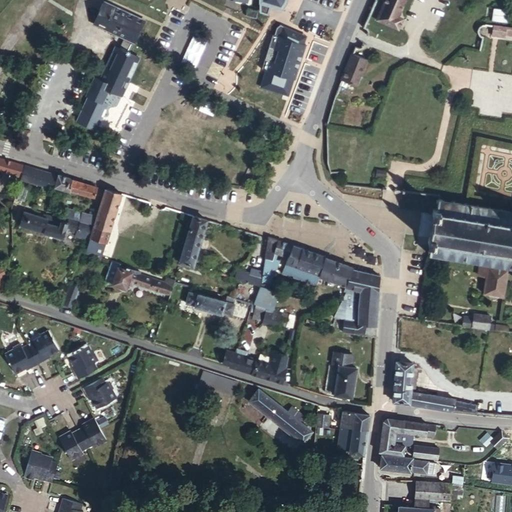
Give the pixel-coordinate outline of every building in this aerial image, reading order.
[(259,0),(261,11),(268,13),(271,5),(282,9),(286,3),(287,0),(259,0)] [(397,17),(404,0),(385,0),(377,19),(398,28),(402,19),(397,17)] [(94,22),(129,38),(134,40),(144,21),(104,3),(94,22)] [(494,7),(492,20),(509,22),(510,9),(494,7)] [(258,12),(248,9),(246,15),(257,18),(258,12)] [(511,26),(493,25),(492,37),(495,37),(505,38),(506,35),(511,35),(511,26)] [(296,80),(306,44),(304,43),(306,35),(283,29),(281,36),(278,35),(267,71),(294,79),(296,80)] [(134,40),(129,38),(124,50),(129,52),(134,40)] [(129,52),(124,50),(117,47),(99,86),(127,99),(132,91),(125,87),(139,57),(129,52)] [(367,59),(352,53),(341,80),(356,86),(367,59)] [(294,79),(267,71),(264,71),(261,80),(291,89),(294,79)] [(341,80),(339,87),(352,93),(356,86),(341,80)] [(127,99),(99,86),(77,133),(104,146),(127,99)] [(179,108),(195,108),(195,99),(179,99),(179,108)] [(204,99),(199,109),(250,134),(255,124),(204,99)] [(0,173),(23,180),(24,177),(27,166),(10,160),(0,157),(0,173)] [(60,171),(28,162),(27,166),(24,177),(56,185),(60,171)] [(94,179),(65,171),(62,183),(98,196),(103,182),(94,179)] [(119,189),(109,185),(97,218),(94,225),(92,229),(81,252),(99,256),(126,191),(119,189)] [(511,208),(464,201),(438,198),(437,205),(432,205),(431,215),(435,217),(434,225),(433,233),(427,233),(426,241),(432,242),(430,253),(432,253),(482,261),(480,274),(490,275),(487,293),(508,297),(511,267),(511,208)] [(65,209),(62,221),(78,225),(81,214),(65,209)] [(97,218),(81,214),(78,225),(92,229),(94,225),(97,218)] [(17,234),(44,241),(44,239),(49,222),(46,222),(42,221),(41,224),(21,218),(17,234)] [(49,222),(44,239),(60,243),(63,235),(73,238),(76,229),(49,222)] [(206,230),(191,225),(178,266),(193,270),(206,230)] [(284,256),(288,242),(273,237),(269,252),(284,256)] [(329,271),(334,256),(288,242),(284,256),(294,259),(291,266),(309,271),(311,265),(329,271)] [(353,282),(359,266),(359,263),(352,261),(334,256),(329,271),(329,273),(353,282)] [(239,264),(237,272),(260,279),(262,271),(259,271),(261,265),(252,263),(249,268),(239,264)] [(108,285),(113,266),(107,265),(105,266),(101,282),(102,284),(108,285)] [(122,284),(166,295),(168,291),(171,282),(136,273),(137,269),(124,266),(123,269),(113,266),(108,285),(121,289),(122,284)] [(369,318),(380,320),(387,273),(359,266),(353,282),(352,284),(374,290),(369,318)] [(262,271),(260,279),(272,282),(274,276),(275,275),(262,271)] [(274,276),(272,282),(278,284),(281,276),(275,275),(274,276)] [(311,294),(318,296),(323,284),(316,281),(311,294)] [(64,286),(56,302),(65,307),(74,291),(64,286)] [(234,297),(186,287),(183,298),(230,309),(234,297)] [(276,305),(256,300),(256,308),(274,312),(276,305)] [(462,325),(508,331),(508,326),(489,324),(490,316),(473,313),(473,317),(463,316),(462,325)] [(367,330),(369,318),(337,314),(336,319),(328,317),(327,325),(367,330)] [(378,332),(380,320),(369,318),(367,330),(378,332)] [(14,346),(4,351),(14,372),(23,368),(26,371),(52,358),(51,354),(61,349),(50,326),(43,330),(41,328),(33,333),(36,339),(21,346),(19,341),(12,344),(14,346)] [(76,368),(82,380),(101,370),(97,358),(101,357),(94,342),(72,354),(79,366),(76,368)] [(354,348),(336,344),(333,359),(339,361),(333,388),(349,392),(357,362),(351,360),(354,348)] [(223,349),(220,361),(280,378),(283,365),(280,364),(276,363),(267,362),(223,349)] [(269,353),(267,362),(276,363),(278,355),(269,353)] [(395,404),(480,413),(481,404),(453,402),(454,398),(412,394),(414,366),(397,363),(395,404)] [(204,370),(199,386),(234,397),(239,380),(204,370)] [(103,375),(84,386),(90,397),(93,396),(98,405),(119,394),(112,379),(107,381),(103,375)] [(247,383),(239,395),(295,436),(301,430),(303,426),(247,383)] [(364,415),(336,409),(333,432),(362,437),(364,415)] [(318,413),(318,426),(329,427),(330,413),(318,413)] [(64,430),(52,437),(66,464),(79,459),(76,453),(89,447),(92,451),(104,444),(90,415),(77,420),(79,425),(66,431),(64,430)] [(447,435),(443,424),(440,426),(382,421),(378,452),(401,454),(401,444),(393,442),(387,442),(388,434),(393,435),(437,440),(438,434),(447,435)] [(302,442),(309,436),(301,430),(295,436),(302,442)] [(362,437),(333,432),(331,440),(338,441),(337,452),(361,454),(362,437)] [(485,440),(488,436),(483,432),(476,438),(482,444),(485,440)] [(491,433),(488,436),(485,440),(490,445),(496,437),(491,433)] [(412,446),(410,456),(434,458),(435,449),(412,446)] [(42,451),(33,448),(25,477),(33,480),(34,476),(52,482),(58,462),(51,460),(53,457),(42,454),(42,451)] [(377,462),(376,474),(432,479),(434,464),(377,462)] [(511,464),(493,463),(491,480),(511,482),(511,464)] [(417,501),(425,501),(446,503),(446,490),(418,487),(417,501)] [(446,490),(446,503),(455,503),(457,491),(446,490)] [(423,511),(425,501),(417,501),(416,510),(386,508),(385,511),(423,511)] [(80,511),(82,507),(60,502),(57,511),(80,511)]
